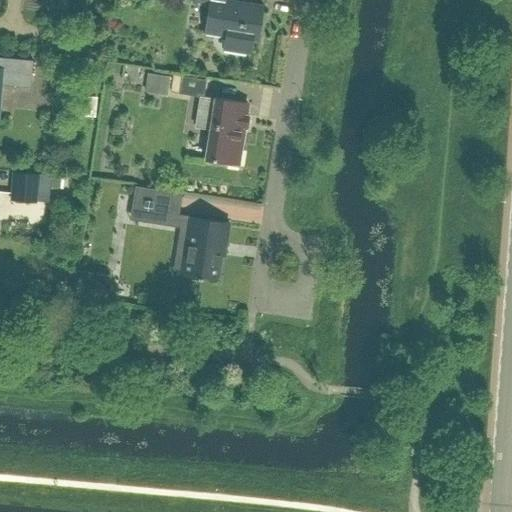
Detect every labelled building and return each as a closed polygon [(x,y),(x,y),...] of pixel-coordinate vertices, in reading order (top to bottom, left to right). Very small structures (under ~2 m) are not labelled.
[(251,53),(253,40),(257,41),(255,53),(257,53),(264,6),(226,0),(225,0),(195,0),(195,1),(210,3),(205,33),(226,36),(224,49),(251,53)] [(0,109),(2,85),(21,87),(30,88),(33,61),(0,57),(0,109)] [(181,88),(204,92),(205,80),(183,76),(182,76),(179,93),(180,93),(181,88)] [(242,149),(240,149),(241,145),(248,103),(215,98),(208,145),(205,159),(227,163),(227,164),(239,166),(242,149)] [(64,176),(39,174),(14,172),(12,200),(37,202),(37,200),(49,201),(50,186),(63,187),(64,176)] [(177,216),(181,193),(156,189),(152,212),(177,216)] [(32,212),(32,220),(51,221),(51,212),(32,212)] [(226,243),(229,223),(190,217),(190,218),(193,219),(184,274),(181,273),(181,275),(198,278),(198,279),(203,280),(203,278),(217,280),(223,243),(226,243)] [(74,295),(107,300),(111,275),(77,270),(74,295)]
